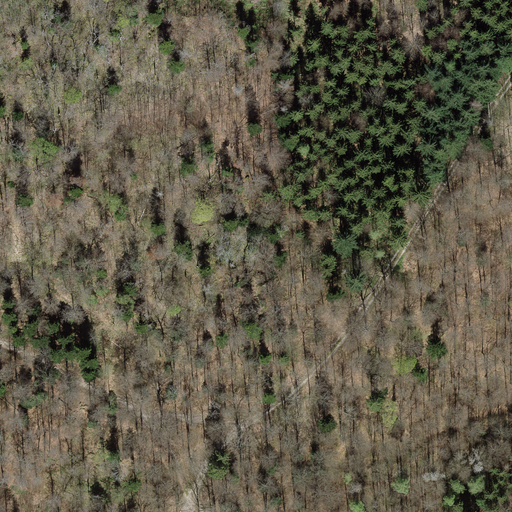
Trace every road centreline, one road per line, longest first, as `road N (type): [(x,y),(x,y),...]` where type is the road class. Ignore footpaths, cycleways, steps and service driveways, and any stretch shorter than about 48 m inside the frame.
road 1 (track): [(0,346),(83,377),(143,411),(236,425),(280,458),(342,465),(406,454),(470,418),(511,414)]
road 2 (track): [(189,511),(203,459),(347,340),(511,87)]
